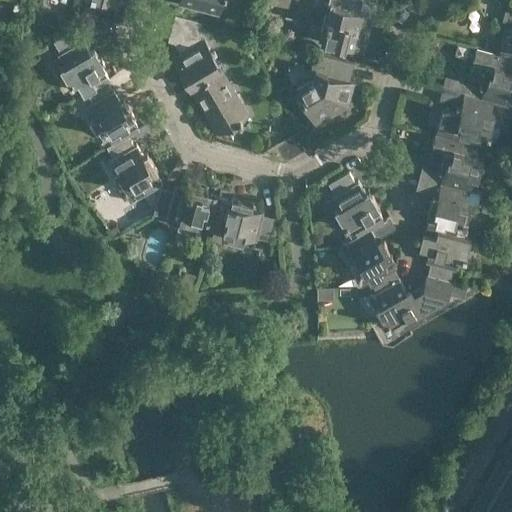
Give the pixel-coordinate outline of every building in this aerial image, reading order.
[(179,0),(179,2),(218,12),(221,0),(179,0)] [(326,17),(324,25),(326,26),(322,40),(361,50),(374,1),(371,0),(328,0),(328,2),(332,3),(328,18),(326,17)] [(195,91),(205,108),(218,130),(238,119),(239,121),(243,119),(241,117),(247,114),(220,67),(204,40),(198,31),(201,21),(176,14),(169,39),(187,44),(189,47),(173,56),(190,85),(192,83),(196,91),(195,91)] [(64,21),(58,25),(63,32),(69,29),(73,27),(68,19),(64,21)] [(511,28),(504,26),(497,52),(497,54),(511,57),(511,28)] [(86,91),(107,79),(110,77),(103,66),(105,65),(94,46),(90,48),(84,37),(81,39),(75,28),(54,40),(60,51),(58,52),(64,63),(59,66),(70,85),(77,81),(83,92),(86,91)] [(468,73),(479,76),(477,82),(462,78),(459,89),(463,90),(463,93),(464,93),(493,100),(493,101),(509,105),(511,95),(511,57),(497,54),(497,52),(475,46),(468,73)] [(346,105),(349,93),(353,80),(349,79),(354,60),(315,50),(311,66),(315,67),(312,77),(295,87),(316,122),(346,105)] [(113,88),(107,79),(86,91),(92,100),(87,103),(94,114),(89,117),(100,136),(106,132),(112,142),(113,143),(129,134),(139,128),(133,117),(135,115),(124,97),(120,99),(113,88)] [(442,105),(435,133),(479,145),(483,132),(489,134),(495,113),(490,111),(493,101),(493,100),(464,93),(463,93),(461,102),(457,101),(456,103),(452,101),(450,107),(442,105)] [(428,158),(441,162),(439,168),(444,169),(440,183),(470,190),(473,178),(478,179),(484,157),(476,156),(479,145),(435,133),(428,158)] [(134,143),(129,134),(113,143),(112,142),(106,145),(113,156),(110,158),(117,169),(112,171),(124,191),(130,187),(137,198),(163,182),(157,171),(159,170),(147,151),(143,153),(137,142),(134,143)] [(334,209),(351,238),(358,234),(358,235),(371,227),(385,219),(378,208),(380,207),(372,194),(369,189),(365,191),(358,180),(355,182),(349,172),(329,184),(335,194),(332,195),(339,206),(334,209)] [(480,193),(470,190),(440,183),(437,193),(433,192),(428,213),(429,213),(426,226),(437,228),(437,230),(456,235),(456,233),(459,222),(466,224),(471,205),(477,206),(480,193)] [(200,222),(212,225),(220,195),(208,192),(208,190),(187,185),(186,189),(173,186),(173,189),(161,186),(154,212),(178,218),(176,223),(198,229),(200,222)] [(257,239),(257,236),(264,210),(252,206),(254,202),(232,196),(232,198),(220,195),(212,225),(223,228),(221,235),(243,241),(244,236),(257,239)] [(114,234),(115,236),(121,231),(116,224),(110,228),(114,234)] [(370,281),(394,267),(397,265),(391,255),(393,253),(382,235),(378,238),(371,227),(358,235),(358,234),(351,238),(345,242),(351,253),(347,255),(357,274),(355,275),(361,287),(370,281)] [(430,262),(427,273),(450,279),(453,268),(455,269),(458,256),(465,258),(471,237),(456,233),(456,235),(437,230),(436,234),(423,230),(419,246),(428,248),(425,261),(430,262)] [(399,277),(394,267),(370,281),(375,291),(369,295),(386,325),(393,321),(400,332),(425,317),(422,311),(447,297),(452,279),(450,279),(427,273),(426,272),(422,285),(413,291),(410,285),(406,288),(400,277),(399,277)] [(186,271),(182,282),(193,285),(196,274),(186,271)]
